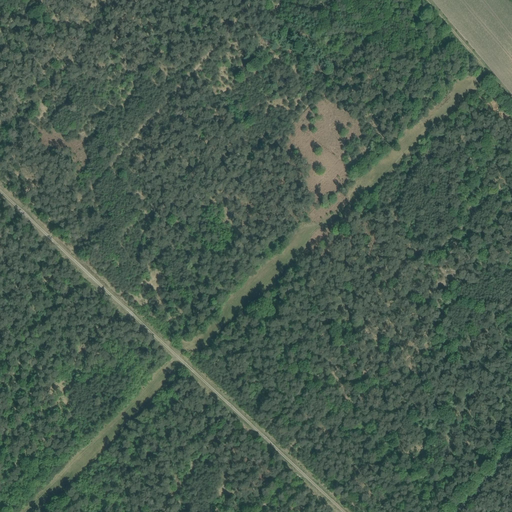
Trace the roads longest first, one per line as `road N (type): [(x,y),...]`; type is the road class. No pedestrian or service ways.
road 1 (track): [(297,473),(0,189)]
road 2 (track): [(28,511),(179,362)]
road 3 (track): [(425,0),(511,101)]
road 4 (track): [(0,361),(85,271)]
